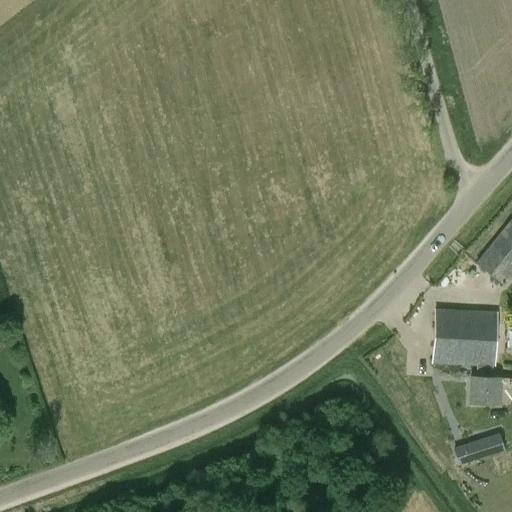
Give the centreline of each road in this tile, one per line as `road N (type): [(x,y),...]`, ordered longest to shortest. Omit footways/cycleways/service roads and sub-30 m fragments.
road 1 (unclassified): [(0,502),(276,388),(377,312),(473,197)]
road 2 (unclassified): [(473,197),(457,174),(407,0)]
